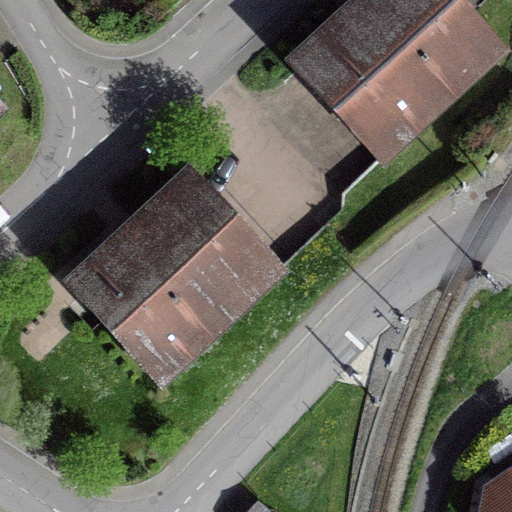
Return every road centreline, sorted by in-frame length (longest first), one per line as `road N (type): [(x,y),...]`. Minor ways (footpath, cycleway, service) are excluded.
road 1 (residential): [(511,219),(428,256),(369,300),(169,511)]
road 2 (residential): [(106,132),(252,0)]
road 3 (residential): [(0,251),(106,132)]
road 4 (residential): [(106,132),(28,0)]
road 5 (residential): [(511,394),(431,473),(427,511)]
